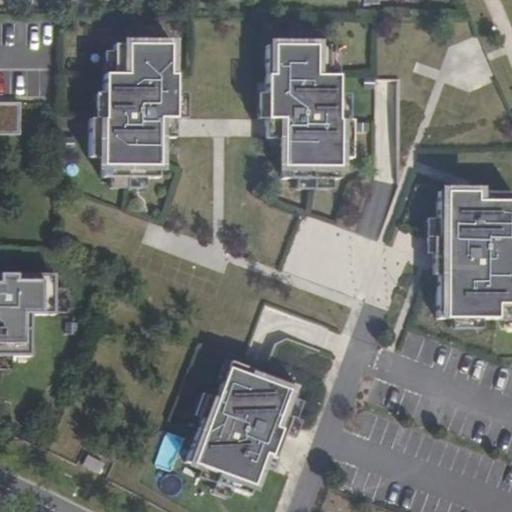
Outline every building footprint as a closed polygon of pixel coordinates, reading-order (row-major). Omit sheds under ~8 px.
[(173,48),(112,48),(112,79),(102,79),(102,123),(88,123),(88,160),(100,160),(100,180),(157,181),(157,141),(173,141),(173,48)] [(326,49),(265,49),(264,141),(280,141),(280,181),(337,181),(337,162),(349,162),(349,123),(335,123),(336,78),(326,78),(326,49)] [(20,103),(0,102),(0,135),(20,135),(20,103)] [(511,194),(436,195),(436,240),(431,240),(432,278),(437,278),(437,322),(511,321),(511,194)] [(0,358),(29,359),(29,318),(52,318),(52,277),(0,277),(0,358)] [(205,409),(184,465),(216,477),(212,485),(247,498),(259,467),(270,471),(289,420),(284,418),(295,390),(228,364),(210,411),(205,409)] [(103,465),(86,457),(82,466),(98,475),(103,465)]
